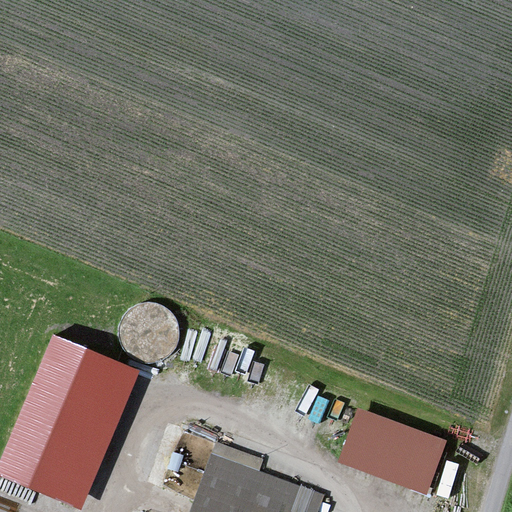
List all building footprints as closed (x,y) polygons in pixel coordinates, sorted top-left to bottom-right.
[(153,363),(164,359),(174,351),(179,339),(179,327),(174,316),(165,307),(155,303),(144,303),(134,306),(126,313),(120,323),(119,335),(122,347),(130,356),(141,362),(153,363)] [(0,470),(0,483),(75,511),(86,511),(139,375),(50,341),(0,470)] [(371,378),(478,415),(489,385),(382,347),(371,378)] [(260,379),(263,354),(242,352),(239,377),(260,379)] [(437,442),(362,415),(348,456),(423,483),(437,442)] [(189,511),(316,511),(320,503),(208,462),(189,511)]
